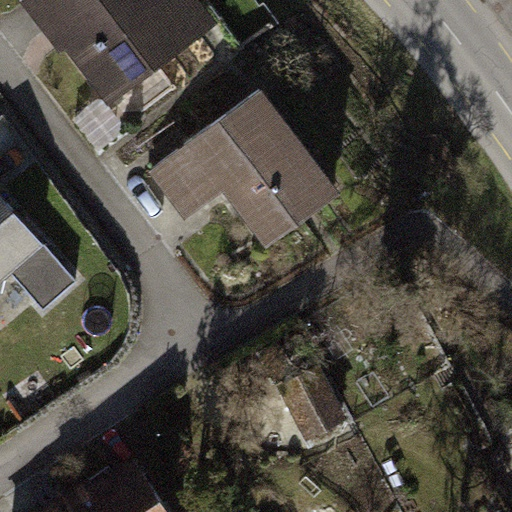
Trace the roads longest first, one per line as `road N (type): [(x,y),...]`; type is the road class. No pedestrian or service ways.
road 1 (residential): [(0,66),(170,291),(169,334),(129,399),(0,481)]
road 2 (secondary): [(511,109),(429,0)]
